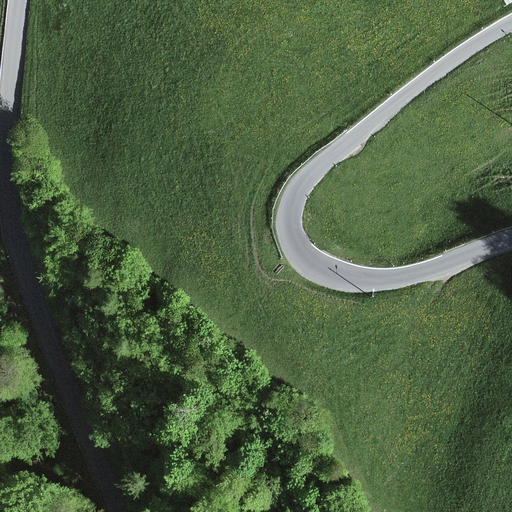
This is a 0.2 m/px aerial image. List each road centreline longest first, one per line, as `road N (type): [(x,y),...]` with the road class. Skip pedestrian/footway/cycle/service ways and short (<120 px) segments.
road 1 (unclassified): [(511,239),(378,278),(329,270),(292,230),(298,193),(331,154),(431,74),(511,23)]
road 2 (tertiary): [(16,0),(6,148),(12,221),(115,511)]
